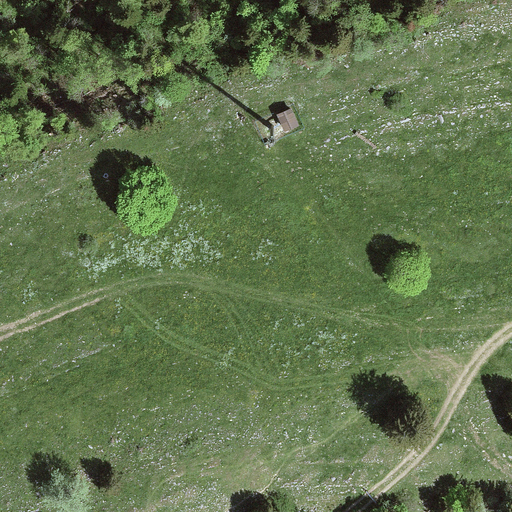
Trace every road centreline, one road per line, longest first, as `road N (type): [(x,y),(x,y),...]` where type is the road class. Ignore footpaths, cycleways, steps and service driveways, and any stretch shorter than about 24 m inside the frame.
road 1 (track): [(505,329),(434,440),(342,511)]
road 2 (trunk): [(0,365),(94,511)]
